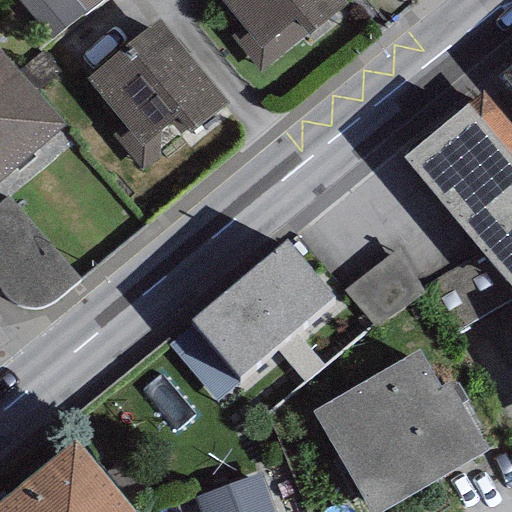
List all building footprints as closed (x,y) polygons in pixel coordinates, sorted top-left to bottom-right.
[(13,0),(12,1),(53,47),(108,0),(13,0)] [(333,0),(214,0),(241,33),(231,41),(262,78),(304,44),(308,48),(347,16),(333,0)] [(227,115),(158,32),(87,91),(142,157),(173,131),(188,148),(227,115)] [(0,194),(64,140),(0,64),(0,194)] [(511,79),(502,88),(511,100),(511,79)] [(511,137),(483,103),(465,117),(468,120),(403,173),(475,259),(511,307),(511,306),(511,137)] [(80,285),(8,202),(0,208),(0,293),(2,296),(10,304),(18,309),(26,312),(35,312),(42,311),(52,307),(80,285)] [(419,290),(398,254),(343,294),(374,333),(425,300),(419,290)] [(335,316),(287,258),(193,336),(189,331),(169,348),(218,406),(235,392),(239,396),(335,316)] [(475,259),(419,290),(425,300),(448,341),(511,307),(475,259)] [(419,362),(311,423),(361,511),(401,511),(487,463),(448,396),(440,400),(419,362)] [(120,511),(75,456),(6,511),(120,511)] [(272,511),(260,479),(194,504),(197,511),(272,511)]
